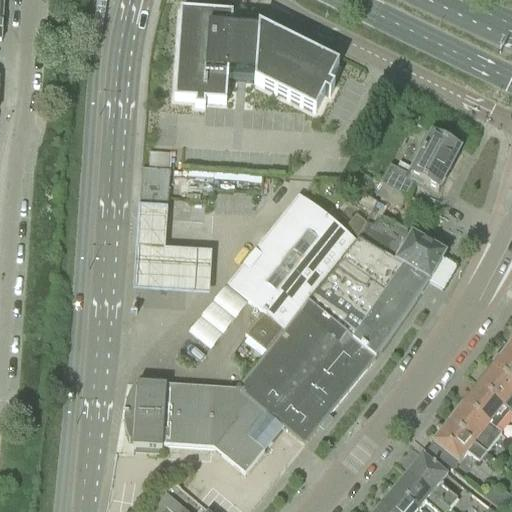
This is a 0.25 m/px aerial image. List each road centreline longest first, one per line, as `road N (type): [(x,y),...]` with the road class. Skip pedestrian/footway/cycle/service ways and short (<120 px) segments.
road 1 (secondary): [(86,511),(115,98),(132,0)]
road 2 (secondary): [(98,0),(56,511)]
road 3 (tertiary): [(315,511),(441,359),(511,238)]
road 4 (residential): [(31,0),(0,298)]
road 5 (residential): [(267,0),(308,28),(511,126)]
road 6 (primary): [(337,0),(511,82)]
